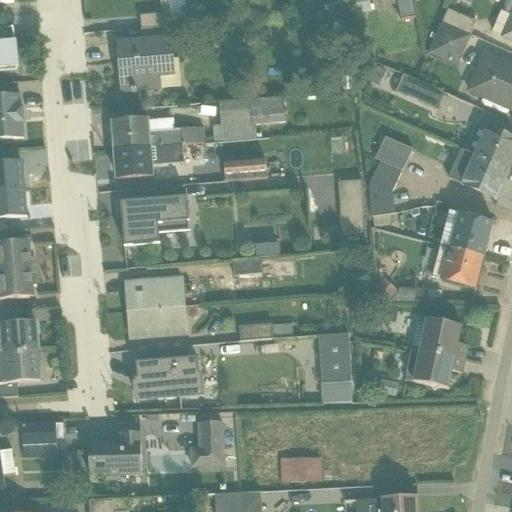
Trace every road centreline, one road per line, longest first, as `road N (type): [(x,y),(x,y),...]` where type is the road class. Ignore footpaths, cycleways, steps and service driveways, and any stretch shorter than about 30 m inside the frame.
road 1 (residential): [(69,0),(49,83),(90,400)]
road 2 (residential): [(478,511),(511,341)]
